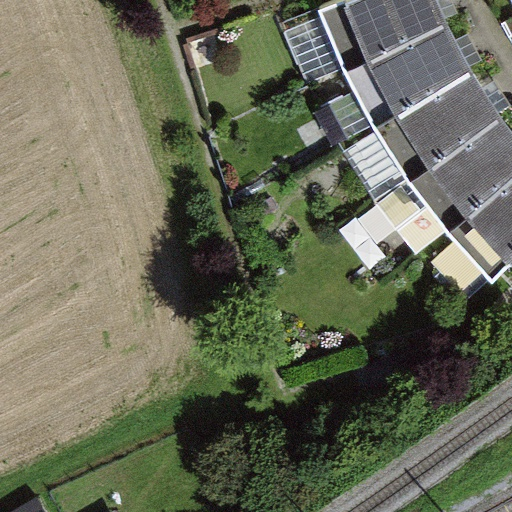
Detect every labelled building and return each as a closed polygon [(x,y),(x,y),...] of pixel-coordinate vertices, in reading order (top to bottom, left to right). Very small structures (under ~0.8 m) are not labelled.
[(320,0),(344,60),(450,11),(445,0),(320,0)] [(344,60),(374,118),(474,58),(450,11),(344,60)] [(374,118),(408,171),(503,103),(474,58),(374,118)] [(408,171),(448,221),(511,165),(511,115),(503,103),(408,171)] [(511,165),(448,221),(494,272),(511,252),(511,165)]
